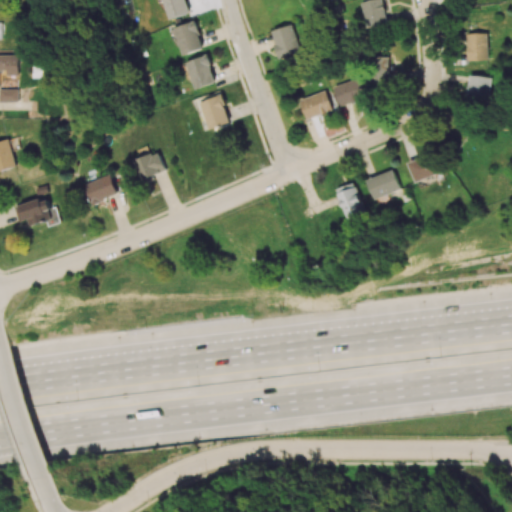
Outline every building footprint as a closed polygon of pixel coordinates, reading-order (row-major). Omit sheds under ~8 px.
[(192,13),(187,0),(163,0),(171,20),(192,13)] [(388,28),(384,0),(369,0),(363,1),(367,31),(388,28)] [(205,49),(196,21),(175,28),(183,56),(205,49)] [(282,60),(304,51),(293,23),(272,32),(282,60)] [(467,61),(487,60),(486,33),(467,34),(467,61)] [(0,87),(0,88),(0,81),(0,73),(20,73),(19,55),(0,55),(0,87)] [(195,89),(217,84),(210,55),(188,61),(195,89)] [(389,57),(373,57),(374,83),(390,82),(389,57)] [(467,99),(489,100),(490,77),(468,76),(467,99)] [(368,97),(359,77),(334,87),(343,107),(368,97)] [(0,89),(0,99),(0,102),(19,101),(19,89),(0,89)] [(302,100),(309,120),(335,111),(328,91),(302,100)] [(201,103),(212,130),(233,122),(222,94),(201,103)] [(0,141),(0,172),(19,166),(10,139),(0,141)] [(159,151),(134,161),(144,185),(156,180),(154,176),(167,170),(159,151)] [(417,182),(440,172),(432,153),(409,163),(417,182)] [(376,200),(401,189),(393,170),(368,180),(376,200)] [(85,183),(92,204),(119,195),(112,175),(85,183)] [(368,215),(355,182),(337,189),(350,222),(368,215)]
